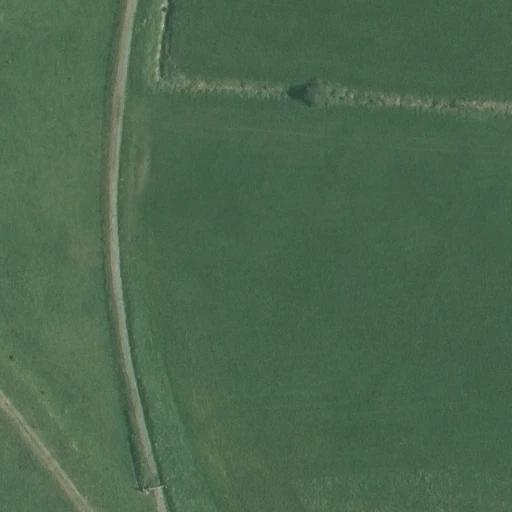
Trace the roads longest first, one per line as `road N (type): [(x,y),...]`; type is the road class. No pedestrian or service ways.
road 1 (track): [(136,0),(124,344),(161,511)]
road 2 (track): [(86,511),(0,401)]
